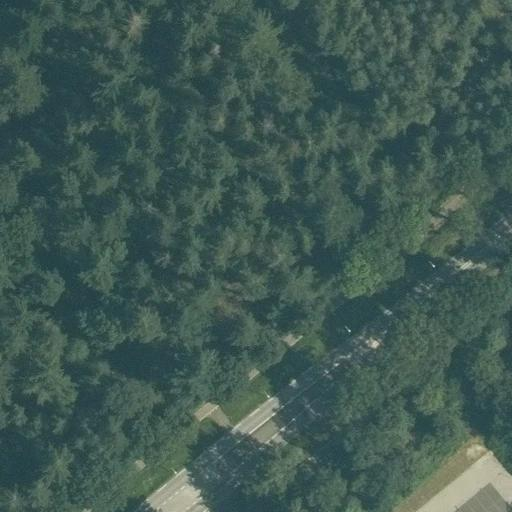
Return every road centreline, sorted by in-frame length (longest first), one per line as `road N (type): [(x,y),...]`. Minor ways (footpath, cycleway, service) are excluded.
road 1 (primary): [(201,506),(357,373),(420,305)]
road 2 (primary): [(420,305),(180,480)]
